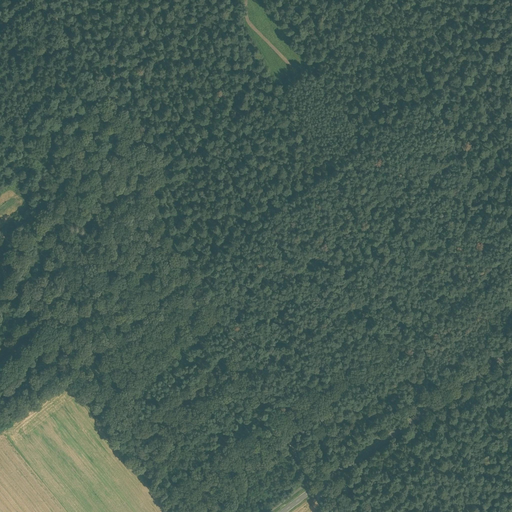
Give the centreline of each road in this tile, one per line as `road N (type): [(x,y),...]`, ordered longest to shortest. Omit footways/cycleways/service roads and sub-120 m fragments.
road 1 (track): [(323,511),(150,191),(112,95)]
road 2 (tertiary): [(282,511),(511,352)]
road 3 (track): [(0,432),(201,266)]
road 4 (track): [(174,511),(66,378)]
road 5 (track): [(119,89),(240,0)]
road 6 (track): [(169,171),(283,77)]
road 7 (track): [(438,402),(511,507)]
road 8 (track): [(112,95),(35,0)]
